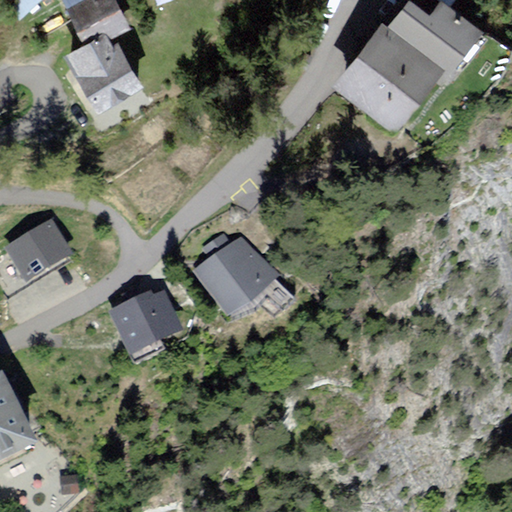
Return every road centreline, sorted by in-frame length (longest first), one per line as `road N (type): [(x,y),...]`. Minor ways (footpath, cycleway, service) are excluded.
road 1 (residential): [(351,0),(346,30),(292,123),(138,261)]
road 2 (unclassified): [(138,261),(103,210),(65,196),(0,197)]
road 3 (residential): [(138,261),(0,342)]
road 4 (unclassified): [(0,145),(42,120),(50,100),(28,74),(0,81)]
